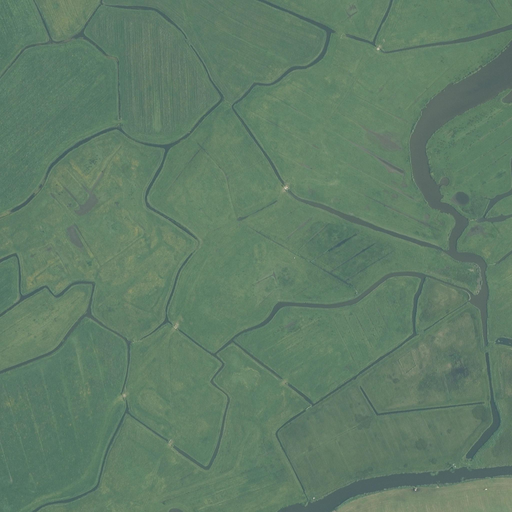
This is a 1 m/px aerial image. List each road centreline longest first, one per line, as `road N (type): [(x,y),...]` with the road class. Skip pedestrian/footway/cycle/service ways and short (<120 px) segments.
road 1 (track): [(141,353),(171,335),(221,236),(278,207),(282,191),(322,150),(329,117),(376,52),(398,0)]
road 2 (track): [(22,511),(92,481),(141,353),(131,333)]
